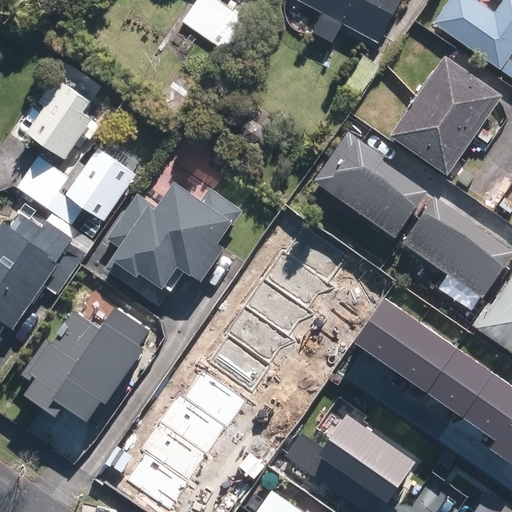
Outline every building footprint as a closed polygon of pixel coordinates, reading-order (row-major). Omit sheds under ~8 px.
[(215,0),(195,0),(179,23),(212,46),(234,14),(215,0)] [(379,45),(402,0),(293,0),(322,15),(312,33),(332,44),(342,26),(379,45)] [(451,0),(435,24),(503,72),(511,59),(511,0),(506,0),(498,11),(480,0),(451,0)] [(449,178),(506,98),(447,56),(390,136),(449,178)] [(361,96),(379,69),(363,57),(344,84),(361,96)] [(174,118),(194,89),(176,77),(156,106),(174,118)] [(62,82),(26,133),(65,160),(93,121),(84,115),(93,104),(62,82)] [(225,240),(246,209),(216,188),(231,166),(184,134),(143,194),(139,191),(108,238),(122,247),(115,257),(141,274),(144,270),(174,290),(189,268),(205,279),(229,243),(225,240)] [(321,183),(319,187),(395,241),(426,197),(380,165),(384,160),(349,135),(316,179),(321,183)] [(98,149),(65,196),(103,222),(136,175),(98,149)] [(16,188),(71,227),(83,209),(59,192),(69,178),(39,156),(16,188)] [(475,181),(463,172),(457,180),(469,189),(475,181)] [(511,210),(511,198),(506,195),(501,203),(511,210)] [(511,257),(435,204),(405,247),(482,301),(511,257)] [(43,228),(23,213),(13,226),(5,221),(0,227),(0,321),(13,331),(44,287),(56,296),(81,261),(65,250),(74,239),(48,220),(43,228)] [(87,220),(79,231),(92,240),(100,229),(87,220)] [(267,406),(364,269),(307,229),(210,366),(267,406)] [(472,325),(511,352),(511,279),(494,305),(489,301),(472,325)] [(106,301),(42,390),(100,431),(180,318),(149,296),(132,319),(106,301)] [(511,386),(384,297),(353,341),(495,440),(489,449),(511,464),(511,386)] [(166,511),(175,511),(252,406),(197,366),(117,477),(166,511)] [(300,433),(285,456),(368,510),(378,493),(391,501),(419,459),(348,413),(324,449),(300,433)] [(304,511),(273,490),(257,511),(304,511)] [(511,511),(486,495),(475,511),(511,511)]
